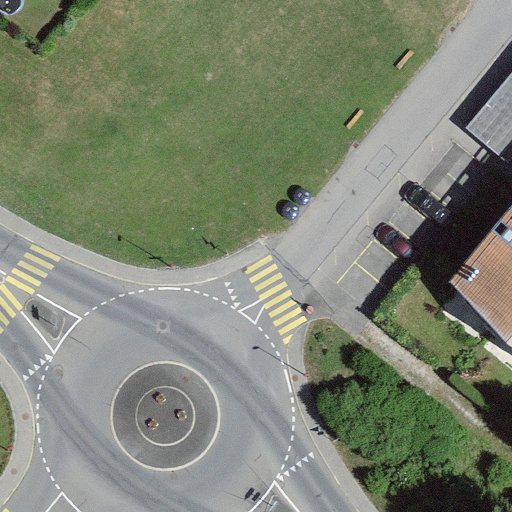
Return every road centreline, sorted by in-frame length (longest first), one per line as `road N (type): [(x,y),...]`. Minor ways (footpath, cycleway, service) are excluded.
road 1 (residential): [(234,338),(507,0)]
road 2 (secondary): [(139,315),(95,308),(0,265)]
road 3 (secondary): [(139,315),(91,342),(63,402)]
